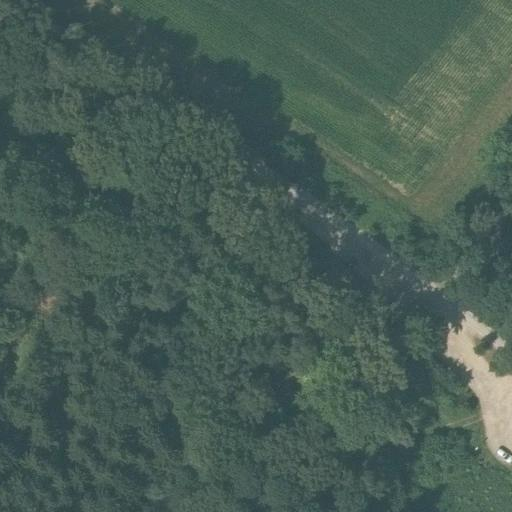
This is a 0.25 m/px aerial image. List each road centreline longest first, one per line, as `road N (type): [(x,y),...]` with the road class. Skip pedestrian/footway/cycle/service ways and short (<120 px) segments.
road 1 (unclassified): [(7,0),(335,220),(511,354)]
road 2 (track): [(235,246),(455,422),(480,416)]
road 3 (track): [(511,394),(470,422),(379,447),(296,458)]
